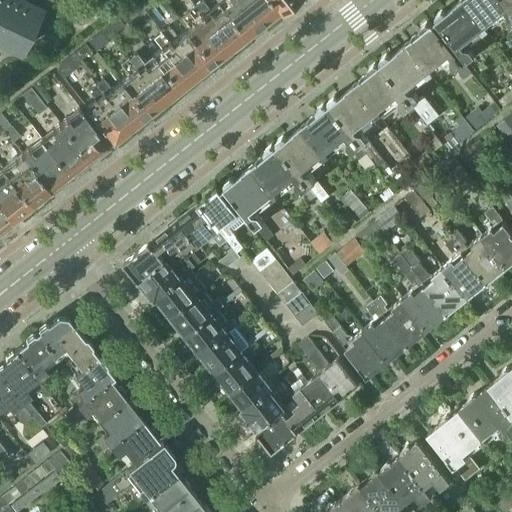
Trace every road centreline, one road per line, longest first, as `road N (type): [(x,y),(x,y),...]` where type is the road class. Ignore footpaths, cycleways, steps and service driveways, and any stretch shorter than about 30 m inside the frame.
road 1 (tertiary): [(62,246),(372,0)]
road 2 (residential): [(62,246),(268,504)]
road 3 (residential): [(268,504),(511,317)]
